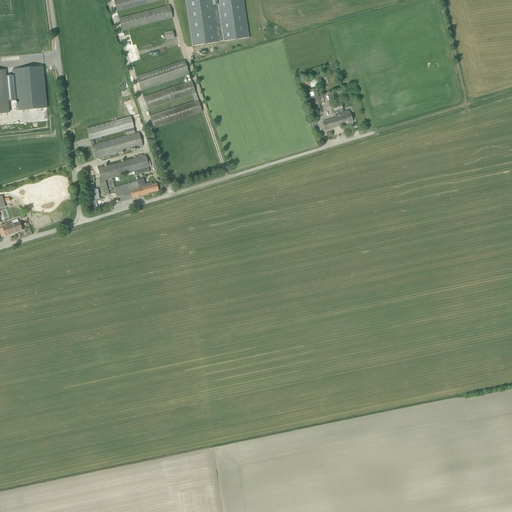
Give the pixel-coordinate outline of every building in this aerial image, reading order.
[(114,0),(117,12),(164,0),(114,0)] [(185,0),(192,46),(218,42),(223,41),(223,42),(249,38),(243,0),(185,0)] [(123,32),(173,18),(169,5),(119,18),(123,32)] [(174,38),(173,31),(165,33),(166,40),(174,38)] [(184,60),(136,77),(141,92),(189,75),(184,60)] [(43,67),(14,70),(15,75),(17,100),(18,111),(47,108),(43,67)] [(5,71),(0,70),(0,113),(9,113),(8,101),(5,76),(5,71)] [(12,75),(5,76),(8,101),(17,100),(15,75),(12,75)] [(311,88),(319,86),(317,79),(309,81),(311,88)] [(194,101),(149,116),(154,130),(202,113),(191,81),(143,97),(147,110),(192,95),(194,101)] [(308,82),(301,84),(303,90),(310,88),(308,82)] [(316,88),(308,91),(315,114),(322,112),(319,105),(321,105),(316,88)] [(325,130),(353,122),(349,111),(344,113),(341,104),(332,106),(336,118),(322,122),(325,130)] [(95,159),(143,146),(139,132),(135,133),(131,117),(87,129),(95,159)] [(109,195),(105,180),(134,172),(135,176),(150,172),(149,168),(146,155),(143,156),(142,154),(136,156),(137,159),(98,169),(101,181),(100,181),(104,196),(109,195)] [(156,184),(152,185),(152,183),(145,184),(143,179),(114,188),(118,203),(147,195),(147,193),(158,190),(156,184)] [(93,183),(86,184),(88,201),(92,200),(92,199),(99,198),(97,189),(94,190),(93,183)] [(2,228),(0,228),(0,232),(2,237),(22,230),(20,226),(19,222),(18,222),(17,219),(11,221),(1,225),(2,228)]
